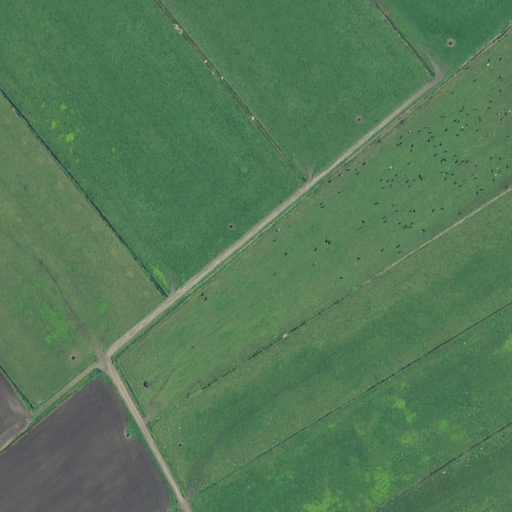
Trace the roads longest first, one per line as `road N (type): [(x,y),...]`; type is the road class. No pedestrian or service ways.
road 1 (track): [(0,454),(107,354),(511,24)]
road 2 (track): [(190,511),(107,354)]
